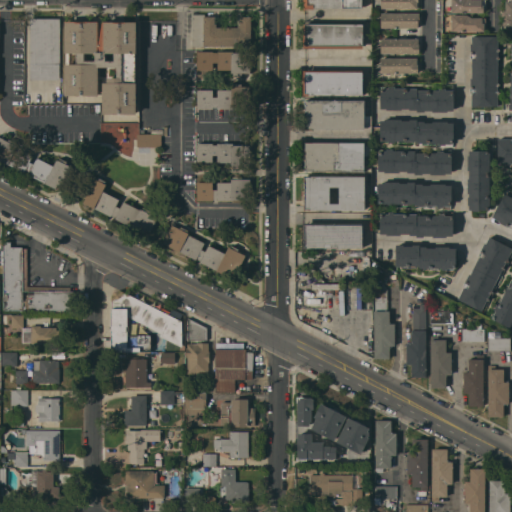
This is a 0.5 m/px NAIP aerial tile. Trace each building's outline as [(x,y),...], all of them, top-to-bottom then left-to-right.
[(362,0),(362,7),(314,7),(314,8),(304,8),(304,0),(362,0)] [(419,0),(419,1),(417,1),(417,8),(381,8),(381,0),(419,0)] [(452,12),(452,0),(486,0),(486,5),(484,5),(484,12),(452,12)] [(511,0),(511,30),(509,30),(509,25),(503,25),(503,16),(500,15),(504,9),(506,10),(506,0),(511,0)] [(420,12),(420,22),(418,22),(418,27),(381,27),(381,12),(420,12)] [(452,30),(452,15),(471,14),(471,12),(473,12),(473,17),(485,17),(485,23),(484,23),(485,30),(452,30)] [(192,46),(192,13),(205,13),(205,15),(215,15),(215,23),(217,23),(217,27),(238,27),(238,24),(240,24),(240,16),(251,16),(251,46),(192,46)] [(61,63),(60,63),(60,79),(30,79),(31,18),(61,18),(61,63)] [(103,114),(103,82),(107,82),(107,77),(117,77),(117,66),(98,66),(98,95),(65,95),(65,63),(76,63),(76,52),(65,52),(65,21),(137,21),(136,114),(103,114)] [(304,48),(304,22),(309,22),(309,23),(363,23),(363,48),(304,48)] [(498,106),(472,106),(472,93),(470,93),(470,78),(472,78),(472,59),(470,59),(470,43),(472,43),(472,36),(498,36),(498,106)] [(381,53),(381,38),(418,38),(418,43),(419,43),(419,53),(381,53)] [(197,51),(213,51),(213,52),(218,52),(218,51),(233,51),(233,52),(251,52),(251,72),(242,72),(242,75),(234,75),(234,72),(232,72),(232,69),(218,69),(218,62),(213,62),(213,69),(198,69),(197,51)] [(381,72),(381,57),(417,57),(417,64),(418,64),(418,72),(381,72)] [(363,70),(363,94),(309,94),(309,95),(303,95),(303,70),(363,70)] [(197,89),(213,89),(213,96),(218,96),(218,89),(232,89),(232,86),(250,86),(250,106),(233,106),(233,108),(218,108),(218,106),(213,107),(213,108),(197,108),(197,89)] [(454,110),(448,110),(448,112),(432,112),(432,110),(425,110),(425,111),(417,111),(417,109),(409,109),(409,108),(401,108),(401,109),(387,109),(387,108),(381,108),(381,87),(389,87),(389,86),(395,86),(395,88),(418,88),(418,90),(439,90),(439,88),(446,88),(446,90),(454,90),(454,110)] [(365,100),(365,115),(371,115),(371,124),(365,124),(365,128),(305,129),(305,100),(365,100)] [(454,143),(446,143),(446,145),(436,145),(436,143),(417,143),(417,140),(395,140),(395,143),(389,143),(389,141),(380,141),(380,120),(386,120),(386,118),(417,119),(417,121),(425,121),(425,122),(433,122),(433,120),(448,120),(448,122),(454,122),(454,143)] [(137,146),(137,133),(151,133),(151,129),(163,129),(163,135),(161,135),(162,146),(137,146)] [(511,167),(504,167),(504,164),(497,164),(497,138),(510,138),(511,137),(511,136),(511,167)] [(29,174),(29,172),(26,170),(25,172),(0,159),(0,137),(8,141),(9,138),(17,142),(15,144),(17,145),(17,146),(33,155),(30,161),(34,163),(37,157),(54,165),(57,159),(59,159),(60,157),(67,161),(66,163),(75,168),(65,187),(58,184),(56,188),(29,174)] [(305,170),(305,141),(365,142),(365,145),(371,145),(371,155),(364,154),(365,171),(305,170)] [(197,143),(213,143),(213,145),(218,145),(218,143),(233,143),(233,145),(250,144),(250,168),(233,168),(233,165),(231,165),(231,162),(218,162),(218,155),(213,155),(213,162),(197,162),(197,143)] [(452,173),(445,173),(445,174),(430,174),(430,173),(423,173),(422,174),(415,174),(415,172),(407,172),(407,171),(399,171),(399,172),(385,172),(385,171),(379,171),(379,150),(386,150),(386,148),(393,148),(393,150),(415,150),(415,152),(437,152),(438,150),(444,150),(444,152),(452,152),(452,173)] [(489,209),(469,209),(469,204),(468,204),(468,196),(469,196),(469,193),(468,193),(468,178),(469,178),(469,170),(468,169),(468,155),(469,155),(469,150),(490,150),(489,209)] [(140,210),(141,207),(158,217),(148,235),(115,217),(116,216),(112,214),(111,216),(94,207),(84,201),(86,197),(80,194),(90,175),(98,179),(99,177),(107,181),(103,190),(120,198),(116,205),(120,207),(124,201),(140,210)] [(250,200),(233,199),(233,200),(217,200),(217,199),(213,199),(213,200),(197,200),(197,182),(213,182),(213,189),(217,189),(218,182),(231,182),(231,179),(233,179),(233,175),(242,176),(242,178),(250,179),(250,200)] [(305,209),(305,176),(365,176),(365,209),(305,209)] [(378,183),(384,183),(384,182),(399,182),(399,183),(410,183),(410,182),(415,182),(415,183),(422,183),(422,185),(430,185),(430,183),(446,183),(446,185),(452,185),(452,205),(444,205),(444,207),(437,207),(437,205),(415,205),(415,203),(393,203),(393,205),(386,205),(386,203),(378,203),(378,183)] [(511,228),(499,221),(499,220),(492,216),(504,193),(506,193),(507,191),(511,193),(511,228)] [(453,235),(447,235),(447,236),(433,236),(433,235),(424,235),(424,236),(416,236),(416,234),(410,234),(410,233),(401,233),(401,234),(387,234),(387,233),(380,233),(380,213),(389,213),(389,212),(394,212),(394,213),(417,213),(417,215),(440,215),(440,213),(445,213),(445,215),(453,215),(453,235)] [(362,223),(362,247),(306,246),(306,248),(303,248),(303,222),(362,223)] [(225,252),(229,246),(245,254),(233,278),(200,261),(201,260),(197,258),(196,259),(163,242),(172,224),(189,232),(189,234),(205,242),(202,248),(206,250),(209,244),(225,252)] [(463,287),(462,286),(469,273),(470,273),(479,256),(478,255),(485,242),(486,243),(490,235),(511,246),(511,254),(501,276),(499,275),(495,283),(497,284),(486,307),(484,306),(481,311),(457,298),(463,287)] [(11,240),(11,246),(22,246),(22,247),(27,247),(27,286),(70,286),(70,290),(74,290),(74,310),(28,310),(28,290),(23,290),(23,310),(3,310),(3,241),(11,240)] [(420,244),(420,245),(449,246),(449,247),(456,247),(456,267),(447,267),(447,270),(442,270),(442,268),(419,267),(419,266),(395,265),(396,244),(420,244)] [(511,321),(510,326),(492,317),(495,309),(494,309),(496,304),(498,305),(509,284),(510,285),(511,281),(511,321)] [(395,345),(390,345),(390,357),(374,358),(374,310),(375,310),(375,288),(388,288),(388,310),(390,310),(390,322),(395,322),(395,345)] [(113,293),(115,291),(118,290),(122,291),(126,293),(182,321),(182,346),(160,335),(161,332),(128,316),(128,333),(151,334),(151,350),(113,350),(113,295),(113,293)] [(426,303),(426,376),(412,376),(412,363),(406,363),(406,342),(412,342),(412,329),(413,329),(413,307),(420,307),(420,303),(426,303)] [(453,322),(430,322),(430,310),(453,310),(453,322)] [(31,325),(41,324),(41,326),(51,326),(51,327),(56,326),(56,329),(63,329),(63,342),(31,342),(22,342),(22,327),(11,327),(11,314),(24,314),(23,327),(31,327),(31,325)] [(207,327),(207,340),(188,340),(188,317),(207,327)] [(484,328),(484,340),(462,340),(462,328),(484,328)] [(431,387),(431,339),(431,335),(438,335),(438,339),(446,338),(446,351),(452,351),(452,374),(446,374),(447,387),(431,387)] [(488,350),(488,337),(511,337),(511,350),(488,350)] [(197,343),(197,342),(209,342),(208,350),(210,350),(209,361),(208,361),(208,373),(206,373),(206,377),(191,377),(191,373),(187,373),(187,356),(186,356),(186,346),(187,347),(187,342),(197,343)] [(217,376),(217,348),(226,348),(226,342),(244,342),(244,347),(246,347),(246,351),(252,351),(252,378),(235,378),(235,391),(217,391),(217,376)] [(17,352),(17,365),(2,364),(2,352),(17,352)] [(175,352),(175,362),(161,362),(161,352),(175,352)] [(147,358),(147,381),(151,381),(151,386),(126,386),(126,358),(147,358)] [(468,406),(468,393),(464,393),(463,371),(468,370),(468,358),(484,358),(484,406),(468,406)] [(55,359),(55,360),(59,360),(59,367),(60,367),(60,382),(33,382),(33,369),(34,369),(34,360),(40,360),(40,359),(55,359)] [(504,368),(504,381),(509,381),(509,403),(504,403),(504,416),(488,416),(489,368),(489,364),(496,364),(496,368),(504,368)] [(28,383),(15,383),(15,369),(28,369),(28,383)] [(207,391),(207,376),(217,376),(217,391),(207,391)] [(29,390),(28,405),(11,405),(11,390),(11,389),(15,389),(15,388),(29,389),(29,390)] [(174,403),(160,403),(160,391),(174,391),(174,403)] [(186,414),(184,414),(184,392),(186,392),(206,392),(206,408),(205,408),(205,414),(186,414)] [(147,395),(147,424),(125,424),(125,409),(131,409),(131,394),(147,395)] [(45,396),(45,397),(60,397),(60,399),(59,399),(59,403),(60,403),(60,414),(59,414),(59,417),(60,417),(60,420),(45,420),(45,421),(38,421),(38,413),(37,412),(36,411),(35,410),(35,408),(35,406),(35,405),(37,403),(39,403),(39,396),(45,396)] [(314,409),(312,409),(312,421),(310,421),(310,425),(297,425),(298,399),(301,399),(302,396),(312,397),(312,398),(314,398),(314,409)] [(248,398),(248,407),(255,407),(255,425),(221,425),(221,401),(232,401),(232,398),(248,398)] [(335,440),(311,428),(316,417),(314,416),(321,402),(347,415),(335,440)] [(368,431),(370,431),(369,433),(370,434),(368,436),(369,437),(361,453),(336,441),(349,416),(370,427),(368,431)] [(392,419),(392,432),(397,432),(397,454),(391,454),(391,467),(383,467),(383,471),(375,471),(375,467),(376,467),(376,419),(392,419)] [(60,460),(43,460),(44,453),(34,453),(29,453),(30,445),(26,445),(27,429),(60,429),(60,460)] [(160,429),(160,440),(147,440),(147,448),(144,448),(144,453),(143,453),(143,457),(144,457),(144,463),(130,463),(130,449),(127,449),(127,442),(126,442),(126,429),(160,429)] [(248,430),(249,456),(230,456),(230,450),(220,450),(214,446),(214,439),(220,438),(230,438),(230,431),(248,430)] [(312,432),(312,441),(323,441),(324,445),(331,445),(331,446),(336,446),(337,458),(323,458),(308,458),(298,458),(297,433),(312,432)] [(412,451),(413,438),(428,438),(428,490),(421,490),(421,486),(412,486),(413,473),(407,473),(407,451),(412,451)] [(448,461),(453,461),(453,483),(448,483),(447,496),(439,496),(439,500),(431,500),(432,448),(448,448),(448,461)] [(27,451),(28,465),(14,465),(14,458),(8,458),(8,451),(27,451)] [(216,453),(216,465),(203,465),(203,452),(216,453)] [(469,511),(470,503),(464,503),(465,480),(470,480),(470,467),(486,468),(485,511),(469,511)] [(53,471),(54,486),(59,486),(59,496),(37,496),(37,484),(32,484),(32,470),(38,469),(38,471),(43,471),(43,469),(47,469),(47,471),(53,471)] [(221,469),(236,469),(236,481),(247,481),(249,482),(249,501),(229,501),(229,498),(225,498),(225,485),(221,485),(221,474),(221,469)] [(154,470),(154,484),(165,484),(165,496),(128,496),(128,484),(125,484),(125,470),(154,470)] [(353,474),(352,488),(363,488),(363,504),(352,504),(352,494),(310,494),(310,474),(353,474)] [(505,492),(511,492),(510,511),(489,511),(490,479),(505,479),(505,492)] [(397,485),(397,498),(375,497),(375,485),(397,485)] [(13,494),(13,495),(7,500),(5,487),(6,486),(13,494)] [(200,487),(200,497),(186,497),(186,487),(200,487)] [(428,503),(428,511),(406,511),(406,503),(428,503)]
